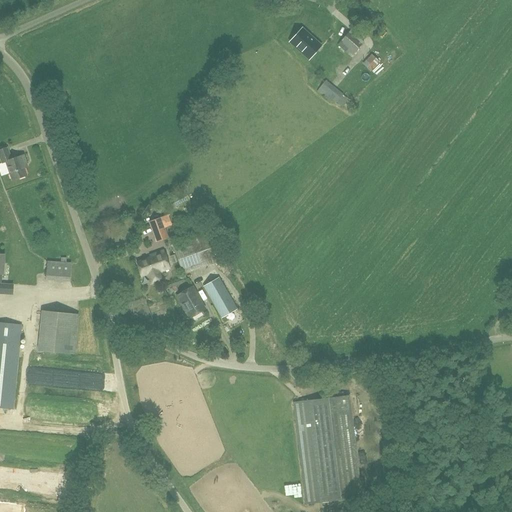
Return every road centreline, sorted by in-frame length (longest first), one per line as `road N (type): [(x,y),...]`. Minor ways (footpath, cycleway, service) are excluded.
road 1 (unclassified): [(103,306),(198,358),(252,368),(303,368),(511,336)]
road 2 (unclassified): [(103,306),(32,93),(0,51)]
road 3 (unclassified): [(187,511),(135,436),(103,306)]
